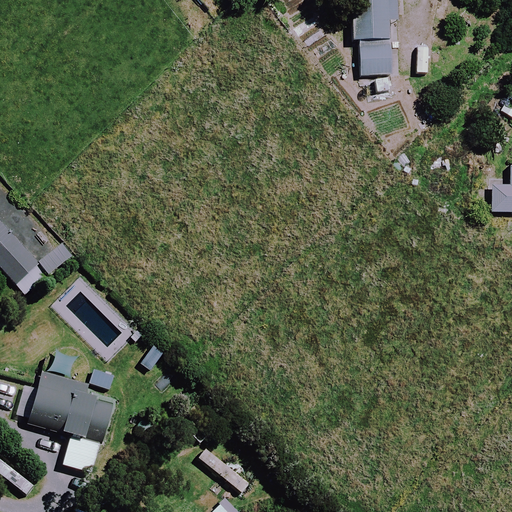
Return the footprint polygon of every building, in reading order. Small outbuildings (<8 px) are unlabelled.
[(396,25),(395,0),(351,0),(354,44),(359,44),(360,80),(390,79),(388,25),(396,25)] [(490,187),(489,213),(511,213),(511,165),(508,169),(508,187),(490,187)] [(36,266),(0,224),(0,269),(13,285),(36,266)] [(59,245),(36,263),(46,276),(69,257),(59,245)] [(85,387),(40,374),(26,425),(98,445),(109,406),(82,398),(85,387)] [(97,447),(68,439),(60,466),(89,474),(97,447)] [(248,487),(205,452),(197,462),(240,497),(248,487)]
